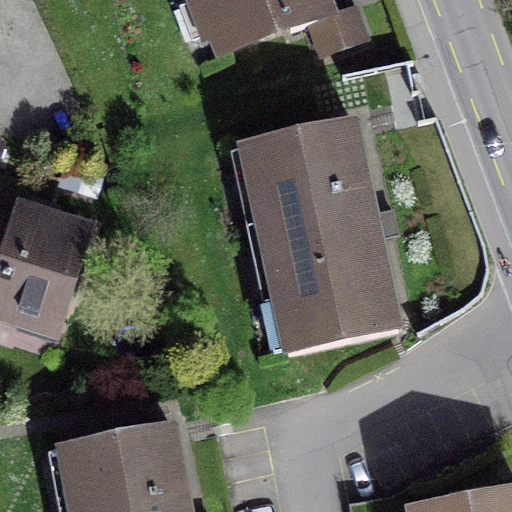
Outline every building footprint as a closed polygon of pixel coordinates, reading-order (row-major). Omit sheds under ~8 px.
[(202,0),(221,48),(286,24),(290,34),(309,27),(321,60),(368,43),(355,8),(329,18),(321,0),(202,0)] [(353,125),(244,148),(289,358),(399,334),(353,125)] [(24,214),(18,232),(0,287),(0,316),(26,325),(29,316),(57,324),(86,233),(24,214)] [(0,287),(18,232),(0,225),(0,287)] [(188,511),(173,429),(60,451),(71,511),(188,511)] [(349,511),(413,511),(409,489),(348,506),(349,511)] [(511,511),(511,499),(485,505),(483,495),(449,501),(451,511),(444,511),(511,511)]
